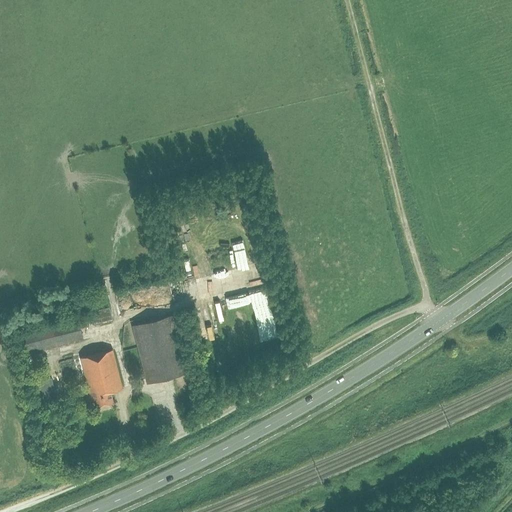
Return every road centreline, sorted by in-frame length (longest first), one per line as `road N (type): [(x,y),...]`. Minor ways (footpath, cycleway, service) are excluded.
road 1 (unclassified): [(9,511),(170,443),(423,303),(435,323)]
road 2 (primary): [(96,511),(196,466),(435,323)]
road 3 (track): [(423,303),(347,0)]
road 4 (track): [(305,511),(511,421)]
